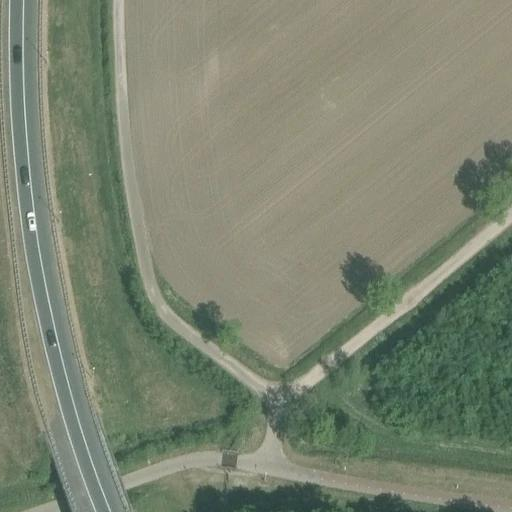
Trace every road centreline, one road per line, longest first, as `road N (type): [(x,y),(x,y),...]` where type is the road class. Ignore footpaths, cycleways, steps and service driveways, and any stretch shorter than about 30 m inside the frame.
road 1 (motorway): [(111,511),(46,303),(25,181),(20,0)]
road 2 (unclassified): [(287,400),(171,326),(151,286),(124,154),(116,0)]
road 3 (track): [(511,219),(287,400)]
road 4 (unclassified): [(151,472),(36,511)]
